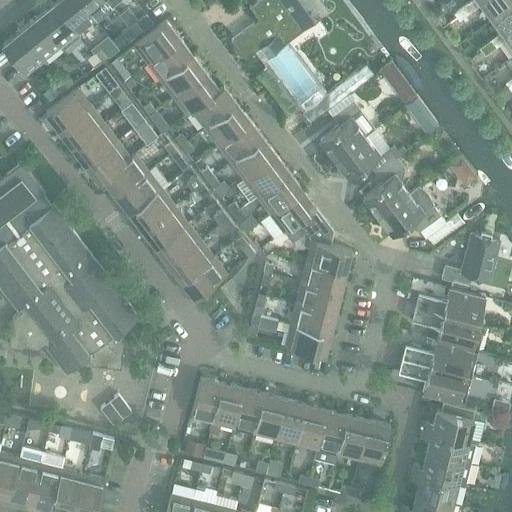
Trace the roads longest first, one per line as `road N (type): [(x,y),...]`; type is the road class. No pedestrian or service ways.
road 1 (residential): [(359,385),(386,274),(175,0)]
road 2 (residential): [(189,353),(193,324),(0,92)]
road 3 (residential): [(189,353),(355,397),(359,385)]
road 4 (residential): [(375,511),(386,506),(414,398),(359,385)]
road 5 (residential): [(129,511),(144,455),(167,429),(189,353)]
